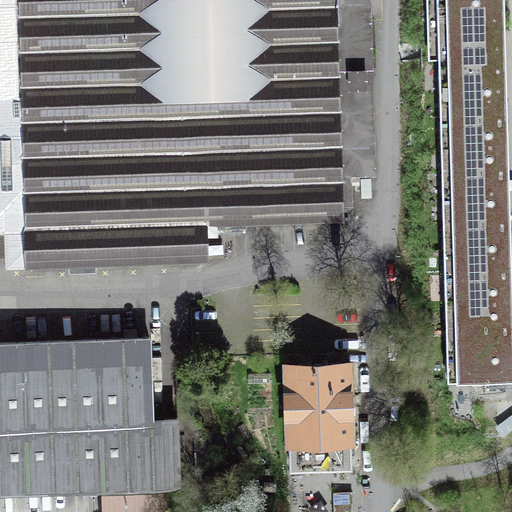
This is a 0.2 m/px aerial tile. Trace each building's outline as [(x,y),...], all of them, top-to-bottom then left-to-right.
[(0,0),(0,230),(7,230),(8,265),(202,259),(207,259),(206,235),(205,224),(344,220),(344,206),(352,206),(351,176),(375,176),(370,0),(0,0)] [(506,56),(504,0),(437,0),(437,2),(424,3),(425,50),(439,50),(448,380),(506,378),(497,66),(506,66),(506,56)] [(371,178),(361,178),(361,198),(371,197),(371,188),(371,178)] [(0,489),(102,486),(169,483),(183,482),(183,480),(180,414),(156,415),(153,335),(0,341),(0,489)] [(355,358),(285,361),(289,447),(293,447),(293,470),(355,468),(354,444),(358,444),(357,404),(355,358)] [(170,511),(169,483),(102,486),(103,511),(170,511)]
